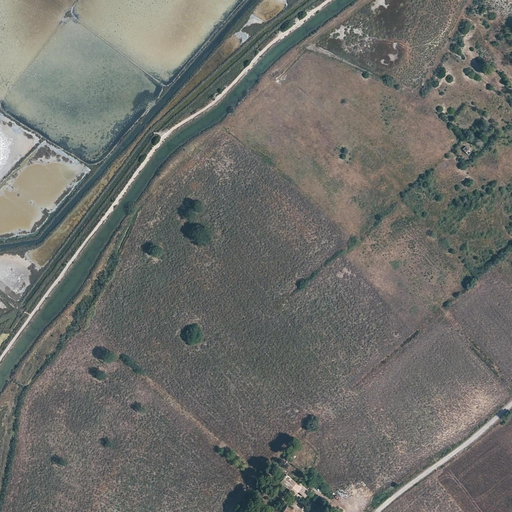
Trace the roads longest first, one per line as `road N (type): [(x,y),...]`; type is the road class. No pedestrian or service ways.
road 1 (track): [(0,366),(105,215),(281,41),(334,0)]
road 2 (unclassified): [(377,511),(511,405)]
